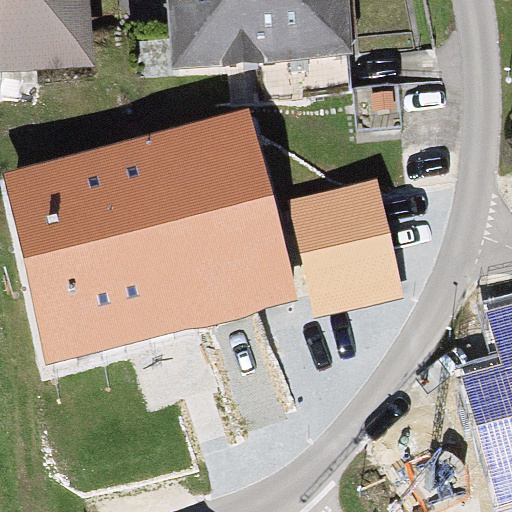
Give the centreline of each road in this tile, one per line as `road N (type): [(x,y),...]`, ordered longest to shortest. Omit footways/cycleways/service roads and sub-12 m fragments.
road 1 (residential): [(279,498),(376,394),(413,339),(466,227)]
road 2 (residential): [(466,227),(483,74),(472,0)]
